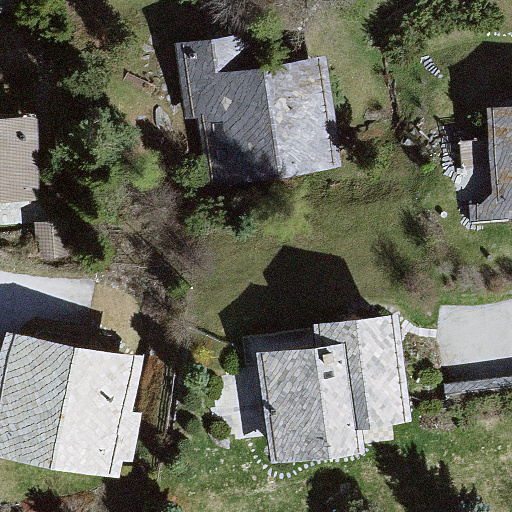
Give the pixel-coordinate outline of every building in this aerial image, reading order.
[(252,33),(173,45),(183,113),(199,125),(209,196),(346,176),(328,54),(257,65),(252,33)] [(511,100),(481,104),(494,224),(511,222),(511,100)] [(34,115),(0,117),(0,210),(39,208),(34,115)] [(306,343),(247,352),(266,469),(357,455),(353,430),(408,421),(390,308),(303,322),(306,343)] [(142,355),(0,331),(0,461),(122,481),(142,355)]
